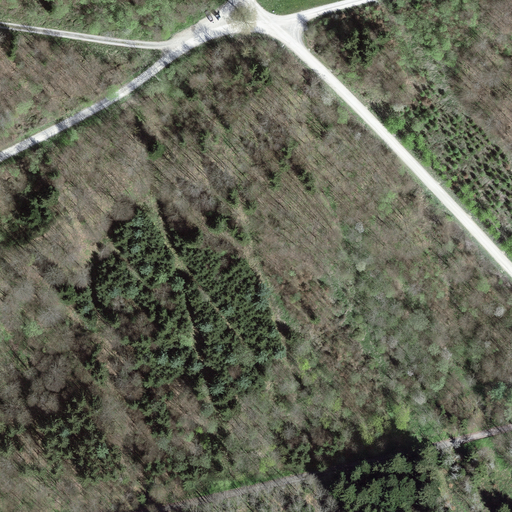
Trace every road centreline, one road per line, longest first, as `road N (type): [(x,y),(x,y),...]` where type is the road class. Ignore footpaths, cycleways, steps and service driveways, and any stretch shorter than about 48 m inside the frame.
road 1 (track): [(153,511),(511,426)]
road 2 (track): [(511,269),(318,64),(265,24)]
road 3 (track): [(265,24),(181,46),(139,81),(0,154)]
road 4 (track): [(239,0),(181,46),(0,25)]
